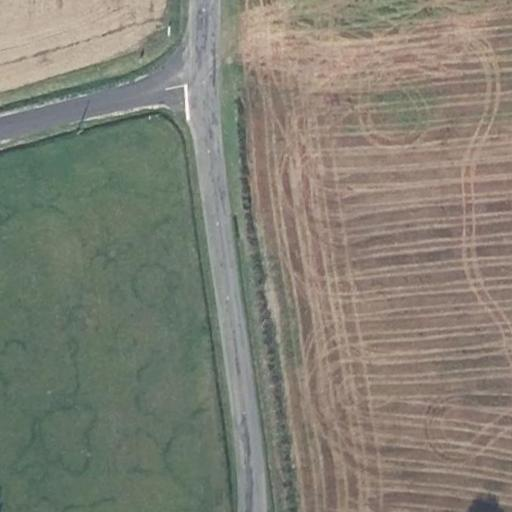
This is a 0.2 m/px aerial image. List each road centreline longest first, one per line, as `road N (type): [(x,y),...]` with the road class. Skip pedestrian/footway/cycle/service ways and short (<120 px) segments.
road 1 (tertiary): [(251,511),(202,87)]
road 2 (unclassified): [(0,128),(202,87)]
